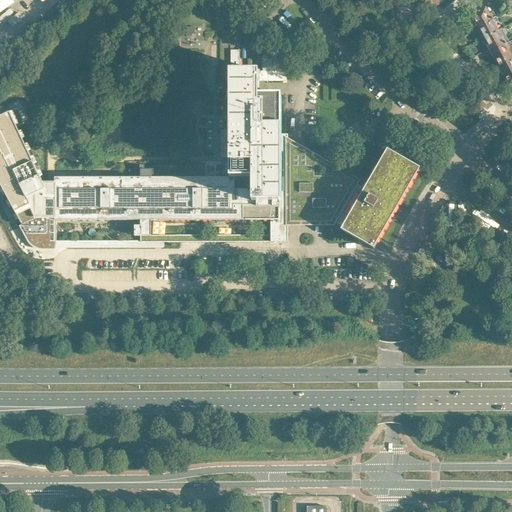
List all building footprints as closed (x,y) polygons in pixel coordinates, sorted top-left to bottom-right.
[(438,0),(418,0),(423,8),(429,4),(431,8),(440,4),(438,0)] [(474,8),(476,11),(476,12),(470,15),(476,27),(496,17),(493,12),(489,14),(483,3),(474,8)] [(476,27),(482,39),(498,30),(494,24),(498,22),(496,17),(476,27)] [(498,30),(482,39),(489,50),(497,46),(498,48),(506,43),(505,42),(508,40),(505,35),(502,28),(498,30)] [(497,46),(489,50),(489,51),(489,52),(491,56),(492,56),(496,64),(511,54),(511,48),(511,47),(509,42),(506,43),(498,48),(497,46)] [(231,156),(231,157),(231,177),(157,177),(128,177),(55,177),(55,183),(55,192),(55,220),(56,220),(140,221),(140,226),(134,226),(134,236),(140,236),(140,241),(140,242),(164,242),(288,242),(288,226),(288,219),(289,219),(289,220),(289,221),(289,222),(290,222),(291,223),(292,224),(293,224),(294,224),(295,223),(296,222),(297,222),(297,221),(297,220),(297,219),(331,219),(336,222),(343,226),(365,188),(358,184),(352,181),(312,181),(297,173),(298,172),(298,171),(298,170),(298,169),(297,169),(297,168),(296,167),(295,166),(294,166),(293,166),(292,166),(292,167),(291,167),(290,168),(288,167),(288,138),(288,134),(279,134),(279,95),(258,95),(258,81),(287,81),(287,50),(262,50),(262,71),(240,71),(239,50),(230,50),(230,70),(231,80),(231,130),(231,132),(226,132),(226,156),(231,156)] [(511,54),(496,64),(502,75),(511,69),(511,54)] [(511,69),(502,75),(508,87),(511,84),(511,69)] [(0,184),(26,233),(28,236),(29,238),(31,240),(34,241),(36,242),(39,242),(39,245),(47,245),(47,242),(56,242),(56,220),(55,220),(55,192),(46,192),(42,183),(17,128),(20,127),(20,126),(14,113),(13,113),(0,118),(0,184)] [(343,226),(341,230),(353,237),(373,249),(380,238),(420,169),(413,165),(414,163),(413,165),(408,162),(387,150),(386,151),(372,177),(365,188),(343,226)] [(449,215),(448,218),(453,221),(464,227),(511,254),(511,236),(455,204),(449,215)] [(307,302),(307,290),(266,290),(266,302),(307,302)] [(58,292),(58,303),(89,303),(89,292),(58,292)]
